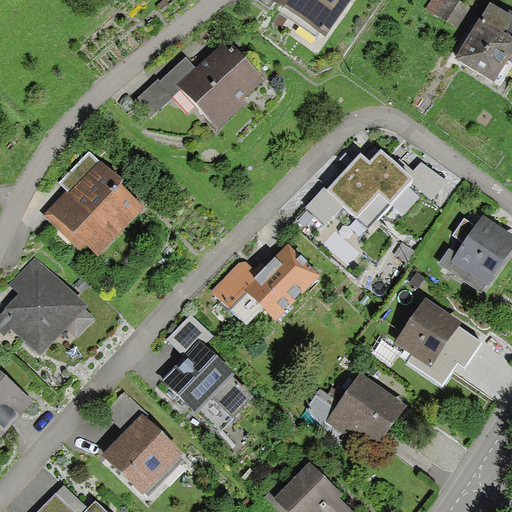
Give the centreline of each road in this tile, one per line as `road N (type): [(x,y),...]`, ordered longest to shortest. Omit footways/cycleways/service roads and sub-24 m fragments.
road 1 (residential): [(511,204),(383,118),(343,129),(0,491)]
road 2 (residential): [(0,236),(70,121),(211,0)]
